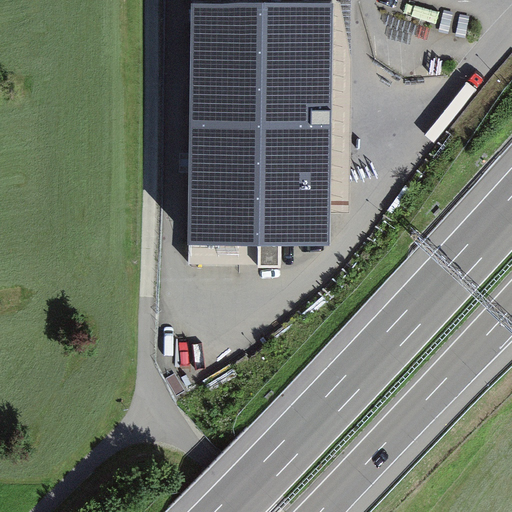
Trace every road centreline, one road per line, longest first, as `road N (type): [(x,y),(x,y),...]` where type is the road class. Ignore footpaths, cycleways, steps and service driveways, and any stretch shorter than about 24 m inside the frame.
road 1 (motorway): [(511,210),(229,511)]
road 2 (unclassified): [(162,402),(145,358),(152,0)]
road 3 (motorway): [(321,511),(511,314)]
road 4 (residential): [(511,30),(396,151)]
